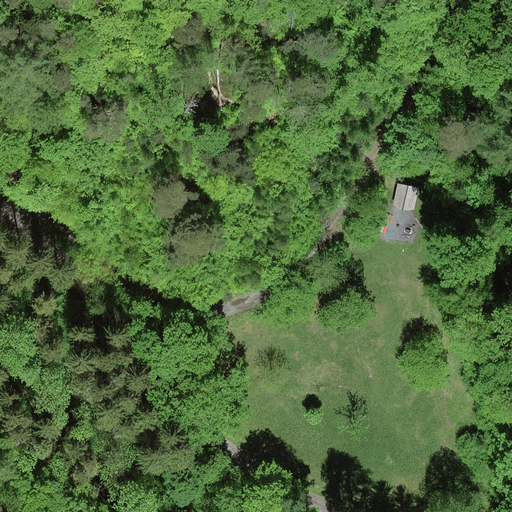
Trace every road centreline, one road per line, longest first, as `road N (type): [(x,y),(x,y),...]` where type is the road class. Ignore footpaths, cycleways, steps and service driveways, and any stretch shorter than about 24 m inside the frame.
road 1 (track): [(468,0),(449,47),(310,244),(258,294),(222,310),(202,318),(147,293),(30,203),(0,200)]
road 2 (track): [(338,511),(244,460),(183,408),(121,320),(41,238),(0,221)]
